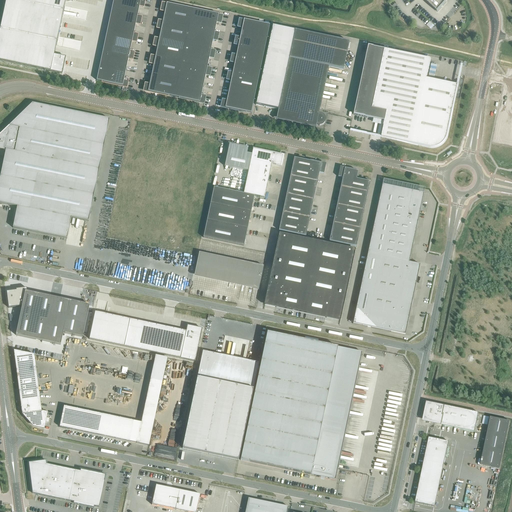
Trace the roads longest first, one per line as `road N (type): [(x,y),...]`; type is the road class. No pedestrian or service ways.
road 1 (unclassified): [(427,352),(0,261)]
road 2 (unclassified): [(0,91),(30,87),(423,169)]
road 3 (unclassified): [(12,437),(379,511)]
road 4 (unknown): [(62,399),(58,380),(66,370),(135,388),(142,399),(125,413),(72,400)]
road 5 (unclassified): [(427,352),(393,511)]
road 6 (unknown): [(74,447),(72,457),(117,472),(105,509),(41,497)]
road 7 (tertiary): [(471,140),(494,35),(484,0)]
